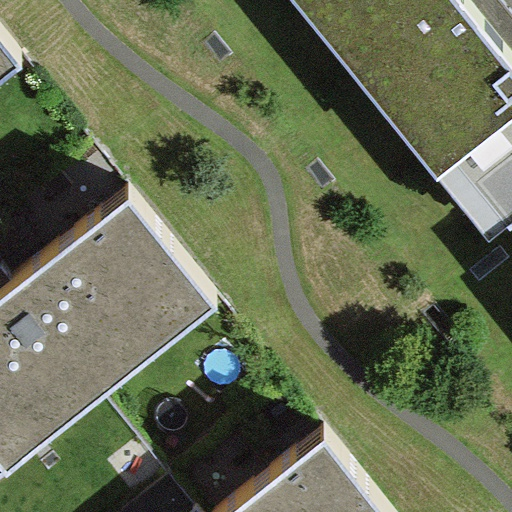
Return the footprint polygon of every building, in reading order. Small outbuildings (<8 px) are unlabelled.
[(309,0),(334,30),(372,0),(309,0)] [(481,0),(372,0),(334,30),(511,251),(511,38),(483,2),(481,0)] [(0,67),(22,49),(0,22),(0,67)] [(0,287),(0,464),(217,289),(130,182),(1,287),(0,287)] [(397,511),(325,422),(211,511),(397,511)]
